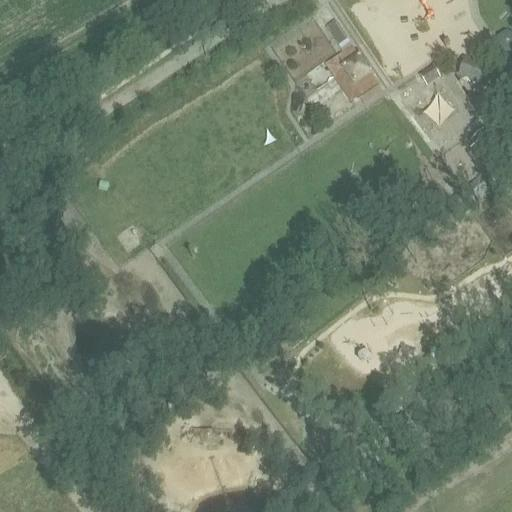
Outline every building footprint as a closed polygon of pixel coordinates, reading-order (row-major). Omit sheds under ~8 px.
[(353,48),(325,67),(351,105),(379,86),(353,48)] [(434,70),(420,79),(426,88),(440,79),(434,70)] [(326,115),(344,105),(339,96),(321,106),(326,115)] [(471,143),(492,170),(509,157),(488,130),(471,143)] [(237,402),(253,401),(252,389),(236,390),(237,402)]
